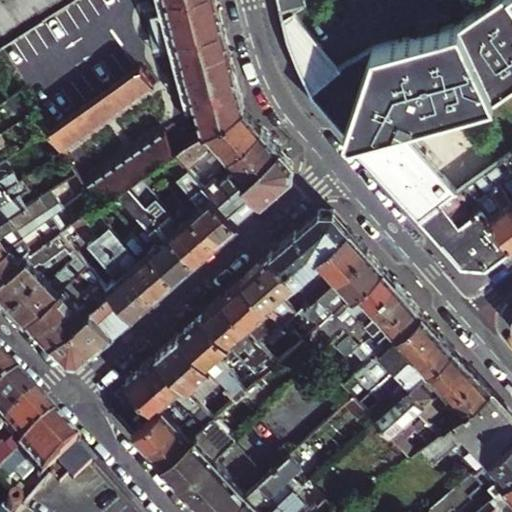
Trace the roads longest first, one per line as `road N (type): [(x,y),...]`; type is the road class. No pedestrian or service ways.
road 1 (residential): [(68,395),(336,162)]
road 2 (residential): [(336,162),(470,314)]
road 3 (residential): [(249,0),(276,90),(336,162)]
road 4 (residential): [(68,395),(175,511)]
